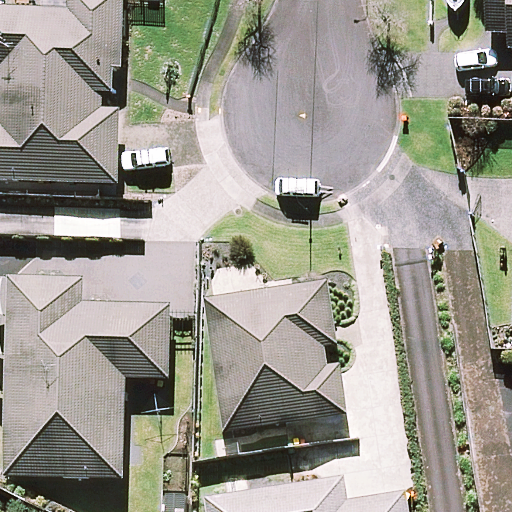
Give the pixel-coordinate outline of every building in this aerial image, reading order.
[(107,95),(120,96),(121,70),(127,71),(130,0),(46,0),(46,13),(0,10),(0,71),(6,72),(4,127),(0,127),(0,183),(122,189),(125,119),(106,118),(107,95)] [(511,0),(494,0),(493,39),(511,39),(511,0)] [(88,284),(15,281),(8,478),(128,483),(132,381),(174,383),(177,309),(87,306),(88,284)] [(261,291),(213,297),(234,452),(355,435),(334,281),(261,291)] [(336,487),(213,504),(213,511),(414,511),(412,492),(378,497),(339,502),(336,487)]
